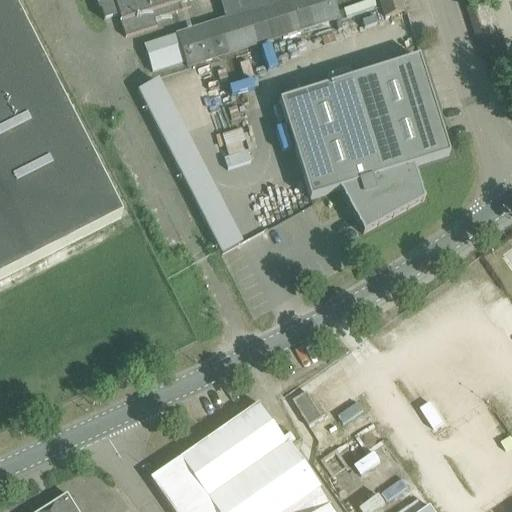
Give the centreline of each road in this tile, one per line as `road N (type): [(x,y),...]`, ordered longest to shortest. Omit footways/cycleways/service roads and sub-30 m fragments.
road 1 (unclassified): [(99,426),(379,290),(511,200)]
road 2 (unclassified): [(511,178),(443,0)]
